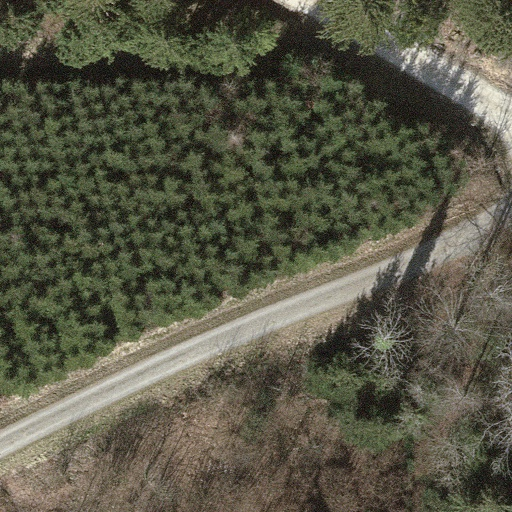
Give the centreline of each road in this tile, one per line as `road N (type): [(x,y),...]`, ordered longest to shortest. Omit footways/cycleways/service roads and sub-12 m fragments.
road 1 (track): [(511,214),(0,454)]
road 2 (track): [(304,0),(511,115)]
